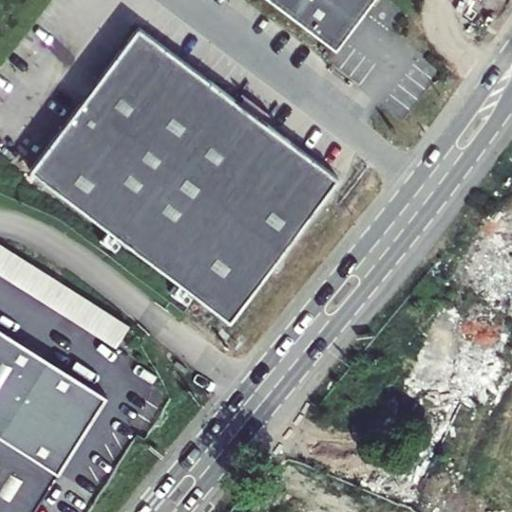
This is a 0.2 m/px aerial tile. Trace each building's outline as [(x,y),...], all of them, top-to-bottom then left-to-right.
[(272,0),(314,33),(337,50),(375,0),(272,0)] [(193,299),(225,324),(332,177),(257,121),(262,114),(242,96),(236,104),(135,29),(28,172),(193,299)] [(0,241),(0,273),(112,344),(126,321),(0,241)] [(102,393),(0,328),(0,432),(55,467),(102,393)] [(141,436),(167,394),(144,380),(118,420),(141,436)] [(0,432),(0,511),(28,511),(55,467),(0,432)]
